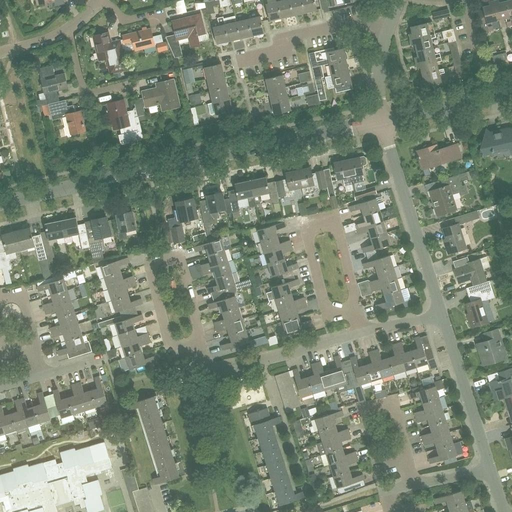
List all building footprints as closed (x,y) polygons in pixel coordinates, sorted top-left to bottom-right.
[(221,8),(219,0),(217,0),(205,3),(207,11),(214,9),(213,6),(219,5),(220,8),(221,8)] [(289,0),(283,0),(277,1),(281,18),(293,15),(289,0)] [(301,0),(289,0),(293,15),(305,13),(301,0)] [(301,0),(305,13),(317,10),(314,0),(301,0)] [(320,0),(323,8),(328,7),(326,0),(320,0)] [(511,25),(506,1),(500,3),(499,0),(495,0),(493,1),(498,20),(506,19),(508,27),(511,25)] [(281,18),(277,1),(265,4),(269,21),(281,18)] [(483,10),(477,12),(483,33),(493,30),(491,22),(498,20),(493,1),(489,2),(489,5),(483,7),(483,10)] [(448,10),(433,13),(434,20),(450,16),(448,10)] [(166,37),(175,58),(182,56),(179,40),(188,38),(191,48),(200,45),(198,35),(205,33),(201,14),(173,20),(175,30),(174,30),(175,35),(166,37)] [(263,35),(263,33),(264,33),(260,16),(248,19),(252,36),(256,35),(257,37),(258,38),(262,37),(263,35)] [(217,18),(219,26),(213,27),(217,44),(222,43),(222,45),(223,46),(227,45),(228,43),(228,41),(229,41),(225,25),(223,17),(217,18)] [(248,19),(236,22),(240,39),(252,36),(248,19)] [(236,22),(225,25),(229,41),(240,39),(236,22)] [(432,22),(411,27),(413,34),(409,35),(410,40),(435,34),(432,22)] [(123,39),(121,40),(120,40),(121,43),(123,49),(134,46),(135,50),(155,45),(152,37),(150,29),(123,36),(123,39)] [(453,29),(446,31),(442,32),(444,39),(448,38),(449,43),(456,41),(453,29)] [(95,34),(94,36),(93,36),(99,60),(105,59),(109,75),(128,70),(123,49),(121,43),(112,46),(109,32),(102,34),(101,32),(99,32),(97,32),(96,33),(95,34)] [(435,34),(410,40),(412,45),(415,44),(417,51),(433,47),(431,39),(436,37),(435,34)] [(163,42),(156,44),(157,45),(158,52),(168,50),(166,42),(163,42)] [(492,45),(486,46),(488,54),(494,52),(492,45)] [(433,47),(417,51),(418,57),(415,58),(416,63),(432,59),(441,57),(440,53),(435,54),(433,47)] [(346,52),(344,53),(343,48),(327,52),(328,59),(317,61),(315,52),(309,53),(312,68),(329,64),(346,60),(346,59),(348,58),(346,52)] [(490,63),(504,59),(502,53),(489,57),(490,63)] [(441,57),(432,59),(416,63),(417,69),(421,68),(423,74),(438,70),(436,62),(442,61),(441,57)] [(453,60),(454,66),(461,64),(460,58),(453,60)] [(504,59),(490,63),(492,69),(505,65),(504,59)] [(346,60),(329,64),(332,76),(349,72),(346,60)] [(207,79),(224,75),(221,63),(204,67),(207,79)] [(463,71),(461,64),(454,66),(456,72),(463,71)] [(59,101),(57,92),(68,89),(64,73),(55,76),(52,65),(39,69),(46,100),(40,101),(41,106),(48,104),(59,101)] [(438,70),(423,74),(424,80),(420,81),(422,87),(441,82),(439,74),(444,73),(443,69),(438,70)] [(310,71),(305,72),(298,74),(300,83),(307,82),(312,80),(310,71)] [(349,72),(332,76),(336,93),(353,89),(349,72)] [(224,75),(207,79),(210,91),(227,87),(224,75)] [(268,91),(285,87),(282,75),(266,79),(268,91)] [(162,87),(142,92),(143,98),(133,100),(137,117),(139,122),(146,120),(144,115),(145,115),(144,107),(161,103),(163,111),(179,107),(173,80),(161,83),(162,87)] [(310,93),(315,92),(313,83),(302,86),(302,87),(297,88),(298,96),(310,93)] [(229,99),(227,87),(210,91),(213,102),(229,99)] [(288,99),(285,87),(268,91),(271,103),(288,99)] [(232,111),(229,99),(213,102),(207,104),(210,114),(211,115),(232,111)] [(290,111),(288,99),(271,103),(274,115),(290,111)] [(66,100),(59,101),(48,104),(52,120),(66,117),(71,135),(86,132),(81,110),(69,113),(66,100)] [(126,112),(123,100),(107,104),(113,129),(121,127),(123,134),(118,135),(121,145),(143,139),(139,122),(137,117),(135,117),(133,110),(126,112)] [(486,129),(481,149),(485,156),(492,154),(492,152),(509,148),(510,150),(511,154),(511,131),(505,133),(505,130),(489,134),(486,129)] [(428,148),(417,151),(422,170),(461,158),(457,144),(430,153),(428,148)] [(359,157),(347,160),(352,184),(364,181),(362,169),(364,169),(363,165),(365,164),(366,163),(365,158),(364,157),(359,158),(359,157)] [(336,168),(334,168),(335,173),(337,173),(338,180),(343,179),(344,185),(352,184),(347,160),(335,162),(336,168)] [(311,167),(298,170),(302,188),(304,195),(313,193),(316,190),(320,189),(327,187),(323,170),(315,171),(316,173),(312,174),(311,167)] [(287,179),(283,180),(275,181),(277,191),(278,198),(286,196),(295,194),(294,189),(302,188),(298,170),(286,172),(287,179)] [(466,173),(459,175),(435,182),(437,189),(429,191),(437,216),(457,210),(452,195),(460,193),(461,195),(467,193),(465,186),(463,187),(461,182),(468,180),(466,173)] [(266,177),(250,180),(255,204),(261,203),(259,195),(269,193),(266,177)] [(255,204),(250,180),(235,183),(238,200),(247,198),(249,207),(256,206),(255,204)] [(327,187),(329,197),(332,209),(338,208),(333,186),(332,181),(326,182),(327,187)] [(375,186),(354,193),(355,200),(377,194),(375,186)] [(271,192),(273,204),(279,203),(278,198),(277,191),(271,192)] [(226,209),(225,206),(222,192),(206,195),(209,210),(202,211),(205,226),(218,223),(217,218),(219,218),(217,211),(226,209)] [(193,198),(176,202),(180,222),(183,221),(184,228),(193,226),(192,219),(198,218),(193,198)] [(363,215),(380,210),(376,198),(349,207),(351,212),(361,208),(363,215)] [(238,212),(239,212),(238,210),(239,210),(236,200),(230,201),(234,218),(239,217),(238,212)] [(299,204),(301,216),(308,215),(305,203),(299,204)] [(363,215),(365,222),(355,225),(356,230),(368,226),(383,221),(380,210),(363,215)] [(132,211),(116,215),(120,232),(118,232),(119,240),(128,239),(126,231),(136,229),(132,211)] [(478,211),(454,218),(456,225),(443,229),(448,245),(446,246),(449,254),(466,249),(459,225),(480,218),(478,211)] [(79,234),(80,234),(76,217),(60,220),(64,237),(65,243),(72,242),(73,240),(72,236),(79,234)] [(96,237),(88,238),(90,247),(91,252),(106,249),(103,237),(110,236),(106,217),(92,220),(96,237)] [(46,231),(40,233),(43,244),(48,263),(53,262),(52,258),(55,257),(52,245),(58,244),(57,239),(64,237),(60,220),(45,224),(46,231)] [(383,221),(368,226),(356,230),(358,235),(368,232),(370,238),(374,237),(387,233),(386,231),(383,221)] [(258,231),(261,242),(278,237),(276,231),(286,227),(285,222),(258,230),(258,231)] [(185,241),(182,225),(170,228),(174,243),(185,241)] [(48,263),(43,244),(35,246),(30,228),(16,232),(21,250),(35,246),(39,261),(42,260),(46,259),(47,263),(48,263)] [(15,251),(21,250),(16,232),(2,235),(6,251),(0,253),(0,260),(2,269),(8,268),(6,260),(17,258),(15,251)] [(79,234),(82,249),(90,247),(88,238),(87,232),(80,234),(79,234)] [(192,236),(194,241),(206,237),(205,232),(192,236)] [(362,248),(364,253),(391,245),(387,233),(374,237),(370,238),(372,244),(362,248)] [(140,243),(142,253),(149,252),(147,242),(145,235),(139,236),(140,243)] [(280,244),(278,237),(261,242),(265,254),(292,245),(290,240),(280,244)] [(208,255),(225,250),(221,239),(194,247),(196,252),(206,249),(208,255)] [(292,245),(265,254),(268,265),(285,260),(283,253),(293,250),(292,245)] [(225,250),(208,255),(210,262),(200,265),(201,270),(228,262),(225,250)] [(377,272),(393,267),(390,255),(363,264),(365,269),(375,266),(377,272)] [(105,277),(121,272),(119,266),(130,262),(128,257),(101,265),(105,277)] [(455,268),(453,269),(458,284),(471,280),(473,286),(475,286),(488,282),(484,269),(490,267),(487,257),(481,259),(469,262),(466,263),(466,265),(455,268)] [(285,260),(268,265),(272,277),(299,269),(297,263),(287,267),(285,260)] [(232,273),(228,262),(201,270),(203,275),(213,272),(215,278),(232,273)] [(377,272),(379,279),(369,282),(370,287),(397,278),(393,267),(377,272)] [(121,272),(105,277),(109,289),(136,280),(134,275),(124,279),(121,272)] [(232,273),(215,278),(217,285),(207,288),(209,293),(221,290),(222,295),(234,291),(233,286),(235,285),(232,273)] [(52,295),(68,289),(64,278),(37,287),(39,292),(49,288),(52,295)] [(401,290),(397,278),(370,287),(372,292),(382,289),(384,295),(401,290)] [(271,288),(273,292),(267,294),(269,301),(275,299),(292,294),(290,288),(301,284),(299,279),(271,288)] [(136,280),(109,289),(112,300),(129,295),(126,289),(137,285),(136,280)] [(470,303),(467,304),(471,319),(469,320),(472,328),(488,323),(488,322),(494,320),(487,298),(495,296),(493,290),(492,288),(490,281),(488,282),(475,286),(476,291),(477,293),(473,294),(476,301),(471,303),(470,303)] [(52,295),(54,301),(43,305),(45,310),(61,304),(72,301),(68,289),(52,295)] [(384,295),(386,302),(376,305),(377,310),(379,310),(381,315),(406,307),(401,290),(384,295)] [(294,301),(292,294),(275,299),(279,311),(306,302),(305,298),(294,301)] [(112,300),(116,312),(143,303),(142,298),(131,302),(129,295),(112,300)] [(235,296),(208,304),(210,309),(221,306),(223,313),(239,308),(235,296)] [(61,304),(45,310),(46,315),(57,311),(59,318),(75,312),(73,304),(72,301),(61,304)] [(306,302),(279,311),(282,322),(299,317),(297,311),(308,307),(306,302)] [(239,308),(223,313),(225,319),(214,323),(216,327),(242,319),(239,308)] [(75,312),(59,318),(61,324),(51,328),(52,333),(79,324),(75,312)] [(115,323),(119,334),(135,329),(133,322),(144,319),(142,314),(128,319),(126,314),(121,316),(109,320),(110,324),(115,323)] [(301,324),(299,317),(282,322),(286,334),(298,331),(299,336),(312,332),(310,327),(313,326),(312,320),(301,324)] [(242,319),(216,327),(217,332),(228,329),(230,335),(246,330),(242,319)] [(79,324),(52,333),(54,337),(64,334),(66,341),(83,335),(79,324)] [(135,329),(119,334),(117,335),(120,346),(122,346),(150,337),(148,332),(137,336),(135,329)] [(488,341),(477,344),(484,366),(507,358),(498,329),(485,333),(488,341)] [(246,330),(230,335),(232,342),(221,346),(223,350),(250,342),(246,330)] [(80,355),(93,351),(89,341),(85,342),(83,335),(66,341),(69,347),(58,351),(60,356),(78,350),(80,355)] [(423,346),(420,336),(414,338),(418,349),(411,351),(417,367),(428,364),(430,369),(437,367),(430,344),(423,346)] [(151,342),(150,337),(122,346),(126,357),(142,352),(140,345),(151,342)] [(401,342),(397,344),(405,371),(417,367),(411,351),(405,353),(401,342)] [(405,371),(397,344),(391,345),(395,356),(389,358),(394,374),(405,371)] [(394,374),(389,358),(382,360),(378,349),(374,351),(382,378),(394,374)] [(382,378),(374,351),(369,352),(372,363),(366,365),(371,382),(382,378)] [(142,352),(126,357),(130,369),(157,361),(155,355),(144,358),(142,352)] [(337,368),(331,370),(336,386),(348,383),(339,356),(334,357),(337,368)] [(359,385),(371,382),(366,365),(359,367),(355,357),(351,358),(354,370),(350,372),(353,380),(357,378),(359,385)] [(336,386),(331,370),(324,372),(321,362),(316,363),(325,390),(336,386)] [(325,390),(316,363),(311,365),(314,375),(308,377),(313,394),(325,390)] [(500,379),(489,383),(491,388),(492,387),(497,401),(506,398),(511,396),(511,380),(511,378),(511,377),(511,376),(511,368),(498,373),(500,379)] [(313,394),(308,377),(301,379),(298,369),(293,370),(301,397),(313,394)] [(289,372),(275,376),(277,381),(291,377),(289,372)] [(94,378),(98,388),(91,390),(97,407),(108,403),(99,376),(94,378)] [(291,377),(277,381),(278,386),(292,382),(291,377)] [(423,386),(434,383),(432,377),(421,380),(423,386)] [(442,380),(412,390),(414,393),(409,395),(410,400),(421,397),(423,403),(439,398),(437,391),(445,389),(442,380)] [(81,382),(76,384),(85,410),(97,407),(91,390),(85,393),(81,382)] [(292,382),(278,386),(280,391),(294,387),(292,382)] [(85,410),(76,384),(72,385),(75,396),(68,398),(73,414),(85,410)] [(294,387),(280,391),(282,396),(296,392),(294,387)] [(62,418),(73,414),(68,398),(62,400),(58,389),(53,391),(58,405),(53,407),(56,417),(61,415),(62,418)] [(385,389),(374,393),(376,399),(387,396),(385,389)] [(34,406),(40,423),(51,419),(43,392),(38,394),(41,404),(34,406)] [(296,392),(282,396),(283,401),(297,397),(296,392)] [(135,402),(129,404),(131,410),(137,408),(158,477),(153,478),(155,484),(160,483),(163,482),(167,481),(179,477),(177,470),(175,463),(173,456),(171,450),(169,443),(167,436),(165,430),(162,423),(160,417),(160,415),(158,410),(158,409),(158,408),(156,404),(154,396),(137,401),(135,402)] [(299,402),(297,397),(283,401),(285,406),(292,404),(299,402)] [(40,423),(34,406),(28,408),(25,398),(20,399),(28,426),(30,434),(42,430),(40,423)] [(439,398),(423,403),(425,410),(414,413),(416,418),(443,409),(439,398)] [(13,413),(12,413),(17,430),(28,426),(20,399),(15,401),(18,411),(13,413)] [(2,405),(0,405),(0,416),(5,433),(17,430),(12,413),(5,415),(2,405)] [(260,411),(249,414),(252,425),(254,432),(256,431),(256,432),(258,438),(260,445),(263,451),(265,458),(266,462),(267,465),(269,471),(271,478),(273,485),(275,492),(277,498),(280,505),(284,504),(296,500),(298,499),(304,498),(302,492),(297,493),(276,429),(276,428),(275,425),(281,423),(279,417),(275,418),(273,419),(271,420),(267,408),(260,411)] [(446,421),(443,409),(416,418),(417,423),(428,419),(430,426),(446,421)] [(319,431),(336,425),(334,419),(344,415),(343,410),(316,419),(319,431)] [(304,435),(300,420),(292,422),(297,438),(304,435)] [(446,421),(430,426),(432,433),(422,436),(423,441),(450,432),(446,421)] [(338,432),(336,425),(319,431),(323,442),(350,434),(348,429),(338,432)] [(450,432),(423,441),(425,446),(435,442),(437,449),(454,444),(450,432)] [(351,439),(350,434),(323,442),(327,454),(343,448),(341,442),(351,439)] [(112,468),(105,443),(76,451),(75,448),(60,453),(63,462),(57,464),(55,459),(29,466),(28,464),(13,469),(14,471),(0,474),(0,501),(3,501),(6,510),(12,508),(13,511),(57,511),(56,505),(74,500),(75,505),(80,504),(80,505),(86,504),(87,511),(96,511),(105,510),(100,495),(102,495),(98,480),(88,483),(86,476),(112,468)] [(454,444),(437,449),(439,456),(429,459),(430,464),(457,456),(454,444)] [(343,448),(327,454),(330,465),(357,457),(355,451),(345,455),(343,448)] [(357,457),(330,465),(334,477),(350,471),(348,465),(359,461),(357,457)] [(310,459),(305,461),(308,471),(313,470),(310,459)] [(132,467),(121,471),(123,478),(128,476),(131,485),(126,487),(128,493),(133,491),(139,489),(134,474),(132,467)] [(352,478),(350,471),(334,477),(337,488),(364,480),(363,474),(352,478)] [(312,484),(314,491),(323,488),(320,481),(312,484)] [(133,491),(134,496),(148,492),(146,487),(139,489),(133,491)] [(314,492),(317,503),(324,500),(320,490),(314,492)] [(465,502),(462,491),(434,499),(436,504),(447,501),(449,507),(465,502),(471,501),(471,500),(465,502)] [(134,496),(136,501),(150,497),(148,492),(134,496)] [(136,501),(137,506),(151,502),(150,497),(136,501)] [(471,501),(465,502),(449,507),(450,511),(472,511),(474,511),(471,501)] [(137,506),(139,511),(153,507),(151,502),(137,506)]
